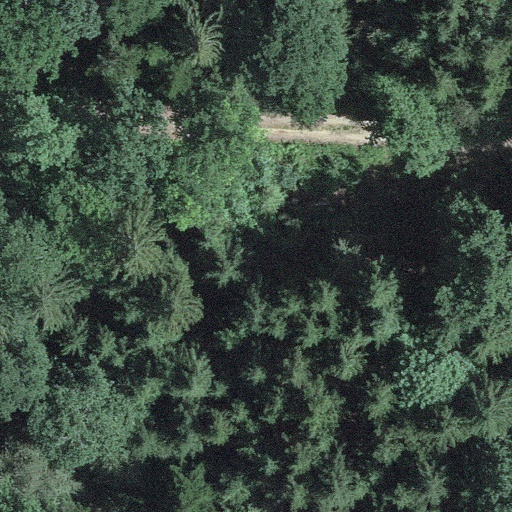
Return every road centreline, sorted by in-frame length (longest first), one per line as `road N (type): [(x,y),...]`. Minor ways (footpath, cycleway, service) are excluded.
road 1 (track): [(0,97),(17,109),(232,128),(511,136)]
road 2 (track): [(0,46),(130,0)]
